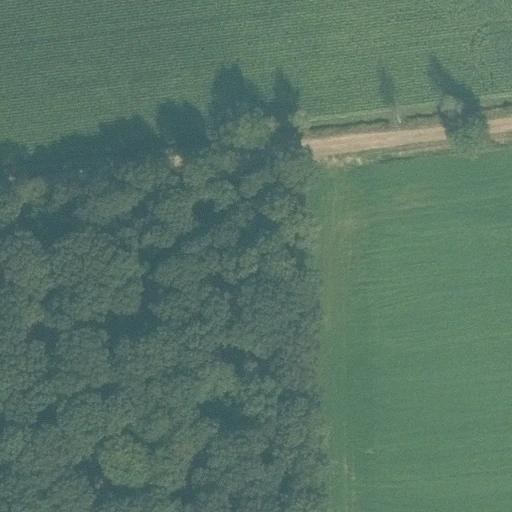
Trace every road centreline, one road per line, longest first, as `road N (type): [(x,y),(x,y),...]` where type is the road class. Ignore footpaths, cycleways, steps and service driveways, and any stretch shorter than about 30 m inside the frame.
road 1 (track): [(72,178),(83,511)]
road 2 (track): [(511,125),(290,153)]
road 3 (track): [(290,153),(72,178)]
